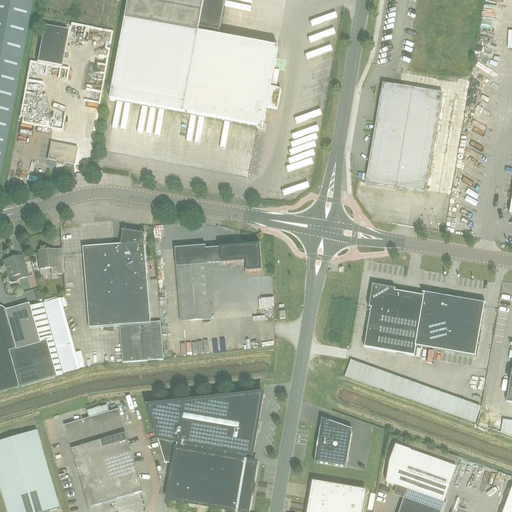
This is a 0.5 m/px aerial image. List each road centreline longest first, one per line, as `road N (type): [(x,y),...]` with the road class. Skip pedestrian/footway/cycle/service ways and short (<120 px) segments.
road 1 (tertiary): [(323,228),(110,193),(0,217)]
road 2 (residential): [(275,511),(323,228)]
road 3 (tertiary): [(323,228),(362,0)]
road 4 (tertiary): [(511,261),(323,228)]
